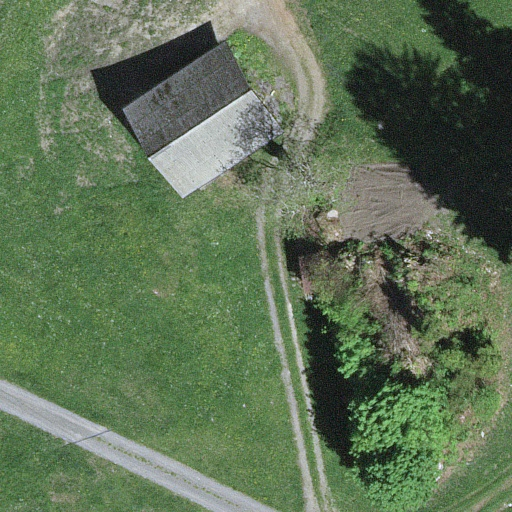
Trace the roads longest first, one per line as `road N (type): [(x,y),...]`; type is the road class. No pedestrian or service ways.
road 1 (track): [(322,511),(277,273),(275,210),(310,125),(314,82),(275,0)]
road 2 (track): [(0,393),(142,448),(260,511)]
